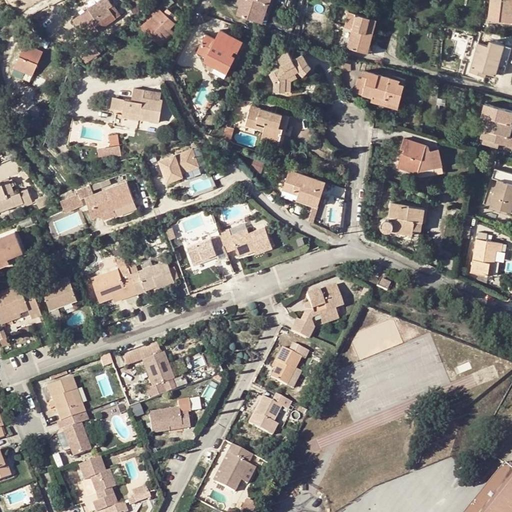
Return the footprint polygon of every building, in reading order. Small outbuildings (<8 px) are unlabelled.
[(109,0),(100,0),(75,18),(88,38),(121,14),(114,4),(113,5),(109,0)] [(174,2),(172,0),(165,0),(159,7),(164,12),(174,2)] [(243,0),(241,5),(238,14),(266,24),(273,4),(269,3),(270,0),(243,0)] [(511,0),(491,0),(489,19),(511,21),(511,0)] [(164,12),(159,7),(147,20),(168,40),(175,31),(171,27),(175,22),(164,12)] [(353,29),(349,47),(373,54),(375,44),(370,43),(377,19),(349,12),(345,27),(353,29)] [(162,46),(168,40),(147,20),(141,26),(162,46)] [(238,51),(243,41),(220,30),(216,39),(206,34),(198,52),(207,56),(205,61),(216,66),(213,73),(225,78),(236,55),(233,54),(235,50),(238,51)] [(496,72),(503,45),(490,41),(489,46),(478,43),(470,72),(479,75),(480,71),(486,73),(495,75),(496,72)] [(15,67),(33,74),(43,51),(25,44),(15,67)] [(100,52),(95,45),(94,45),(87,50),(81,54),(85,61),(100,52)] [(286,78),(296,73),(298,72),(303,76),(312,67),(309,65),(304,54),(293,59),(288,51),(278,56),(284,67),(270,74),(275,83),(274,91),(286,91),(286,89),(286,78)] [(33,74),(15,67),(12,74),(30,81),(33,74)] [(397,102),(399,93),(403,93),(405,85),(399,84),(400,80),(364,70),(362,79),(359,78),(356,92),(363,93),(363,95),(373,97),(373,95),(385,97),(385,99),(397,102)] [(286,78),(286,89),(291,89),(291,81),(298,77),(296,73),(286,78)] [(126,99),(124,111),(143,114),(143,119),(151,121),(152,119),(160,120),(162,110),(160,109),(161,100),(162,95),(152,94),(152,93),(145,92),(145,90),(134,88),(132,100),(126,99)] [(373,95),(373,97),(372,101),(399,108),(403,93),(399,93),(397,102),(385,99),(385,97),(373,95)] [(124,111),(126,99),(117,98),(115,109),(124,111)] [(484,129),(482,138),(484,139),(500,143),(504,144),(507,135),(510,136),(511,128),(511,123),(511,122),(511,110),(485,104),(482,116),(489,117),(486,130),(484,129)] [(281,123),(283,114),(251,106),(246,125),(256,128),(264,130),(263,136),(280,140),(284,128),(280,127),(281,123)] [(143,114),(124,111),(123,115),(139,117),(138,119),(143,119),(143,114)] [(139,117),(123,115),(117,114),(115,125),(136,128),(138,119),(139,117)] [(256,128),(246,125),(245,131),(255,134),(256,128)] [(231,142),(235,128),(227,126),(223,140),(231,142)] [(110,136),(111,145),(120,143),(118,135),(110,136)] [(280,140),(263,136),(261,141),(279,146),(280,140)] [(402,152),(399,163),(408,166),(407,171),(419,174),(420,170),(442,166),(439,149),(431,151),(430,145),(404,138),(401,148),(403,149),(406,150),(405,153),(402,152)] [(483,144),(498,148),(500,143),(484,139),(483,144)] [(100,149),(101,159),(122,155),(120,146),(100,149)] [(183,177),(191,174),(182,151),(159,160),(169,186),(185,180),(183,177)] [(420,170),(419,174),(418,177),(420,178),(444,173),(442,166),(420,170)] [(511,173),(496,169),(494,174),(493,178),(498,180),(491,206),(511,212),(511,210),(511,173)] [(20,173),(26,180),(30,177),(24,170),(20,173)] [(300,192),(299,194),(297,199),(318,206),(326,182),(290,170),(286,181),(296,184),(294,190),(300,192)] [(0,210),(24,202),(26,206),(41,200),(37,190),(30,193),(28,190),(15,194),(9,178),(0,181),(0,210)] [(296,184),(286,181),(283,189),(299,194),(300,192),(294,190),(296,184)] [(114,208),(135,200),(128,182),(94,194),(91,186),(78,191),(79,193),(81,199),(86,197),(94,218),(103,214),(105,218),(116,214),(114,208)] [(71,204),(73,208),(83,204),(81,199),(79,193),(61,201),(64,207),(71,204)] [(114,208),(116,214),(117,215),(137,207),(135,200),(114,208)] [(387,232),(390,231),(391,230),(393,229),(394,227),(414,230),(415,221),(423,222),(425,208),(391,203),(389,219),(385,219),(383,221),(382,223),(381,226),(382,229),(384,231),(387,232)] [(415,221),(414,230),(422,231),(423,222),(415,221)] [(229,228),(219,231),(221,236),(227,251),(236,248),(238,253),(254,246),(256,251),(257,254),(274,247),(266,226),(250,232),(248,229),(232,235),(229,228)] [(171,227),(166,229),(170,239),(176,238),(171,227)] [(414,230),(394,227),(393,229),(391,230),(390,231),(413,235),(414,230)] [(0,261),(8,258),(15,255),(12,245),(20,242),(16,232),(0,238),(0,261)] [(229,257),(227,251),(221,236),(212,240),(211,238),(188,247),(194,262),(216,254),(217,256),(219,261),(229,257)] [(490,261),(495,262),(497,251),(502,251),(503,243),(477,239),(472,273),(488,276),(490,261)] [(12,245),(15,255),(24,251),(20,242),(12,245)] [(238,253),(239,257),(256,251),(254,246),(238,253)] [(216,254),(194,262),(195,264),(217,256),(216,254)] [(117,266),(114,256),(100,261),(103,271),(117,266)] [(8,258),(0,261),(0,266),(10,262),(8,258)] [(167,261),(131,275),(138,293),(158,286),(159,288),(175,282),(167,261)] [(128,296),(138,293),(131,275),(122,278),(119,269),(92,279),(100,302),(113,297),(126,292),(128,296)] [(66,303),(72,301),(78,299),(70,278),(43,288),(51,309),(66,303)] [(388,290),(391,283),(381,278),(378,286),(388,290)] [(32,318),(42,314),(35,294),(26,297),(21,284),(0,291),(0,318),(0,319),(20,312),(29,309),(32,318)] [(297,319),(291,331),(308,340),(314,328),(307,324),(309,319),(313,318),(320,316),(321,320),(337,314),(335,308),(343,306),(336,285),(307,295),(310,303),(311,309),(306,311),(301,321),(297,319)] [(20,312),(0,319),(2,323),(21,316),(20,312)] [(322,325),(338,319),(337,314),(321,320),(322,325)] [(279,363),(277,368),(272,377),(287,385),(301,357),(305,359),(309,351),(293,343),(289,351),(283,348),(276,361),(279,363)] [(144,350),(147,360),(158,356),(154,346),(144,350)] [(147,390),(150,399),(167,393),(164,384),(175,380),(164,353),(158,356),(147,360),(143,361),(153,388),(147,390)] [(60,420),(85,411),(83,405),(76,407),(71,393),(77,390),(72,377),(48,387),(54,401),(56,407),(60,420)] [(76,407),(83,405),(77,390),(71,393),(76,407)] [(287,410),(292,402),(277,394),(273,402),(263,397),(250,423),(268,433),(274,423),(282,407),(287,410)] [(182,426),(182,429),(191,428),(189,412),(180,413),(180,409),(149,414),(152,434),(170,431),(170,428),(182,426)] [(89,420),(85,412),(57,423),(60,431),(64,430),(69,444),(70,449),(73,457),(92,450),(81,423),(89,420)] [(274,423),(268,433),(273,435),(278,425),(274,423)] [(249,465),(245,463),(250,454),(233,445),(228,454),(231,455),(223,470),(217,482),(235,492),(241,480),(249,465)] [(0,479),(11,475),(7,466),(5,467),(2,458),(0,454),(0,479)] [(231,455),(228,454),(220,469),(223,470),(231,455)] [(106,473),(101,457),(79,465),(84,480),(93,477),(95,482),(93,483),(96,494),(112,488),(115,487),(110,471),(106,473)] [(511,511),(511,469),(504,463),(487,485),(492,489),(473,511),(511,511)] [(249,465),(241,480),(246,482),(253,467),(249,465)] [(220,469),(214,481),(217,482),(223,470),(220,469)] [(473,511),(492,489),(487,485),(465,511),(473,511)] [(130,497),(131,500),(149,493),(146,486),(131,491),(133,496),(130,497)] [(112,488),(96,494),(99,501),(114,496),(112,488)] [(93,504),(96,511),(97,511),(105,510),(118,505),(114,496),(99,501),(93,504)] [(247,498),(243,510),(247,511),(254,511),(258,503),(247,498)] [(127,511),(124,502),(118,505),(105,510),(105,511),(127,511)]
